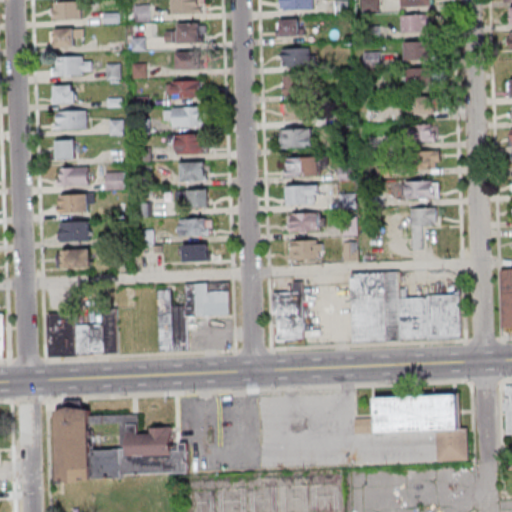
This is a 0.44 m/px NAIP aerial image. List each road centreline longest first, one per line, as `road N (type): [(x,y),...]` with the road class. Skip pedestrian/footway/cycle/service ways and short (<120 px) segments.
road 1 (tertiary): [(511,360),(0,383)]
road 2 (residential): [(34,511),(17,0)]
road 3 (residential): [(256,372),(244,0)]
road 4 (residential): [(485,362),(475,0)]
road 5 (residential): [(491,511),(485,362)]
